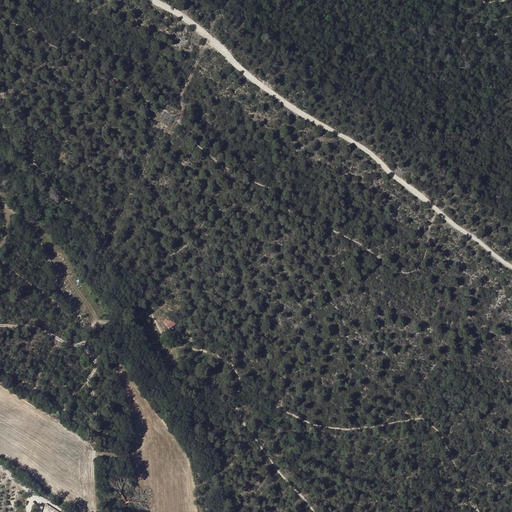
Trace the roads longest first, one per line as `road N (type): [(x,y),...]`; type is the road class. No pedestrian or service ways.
road 1 (track): [(312,511),(239,415),(229,363),(170,343),(83,210),(0,125)]
road 2 (track): [(511,265),(280,100),(198,28),(149,0)]
road 3 (track): [(179,121),(217,166),(277,192),(302,218),(364,243),(394,271),(421,271),(439,211)]
road 4 (track): [(481,511),(428,422),(328,429),(235,376)]
road 5 (track): [(0,325),(37,327),(72,345),(82,332),(45,252),(0,200)]
road 6 (track): [(0,370),(92,427),(88,378),(96,364),(81,341)]
